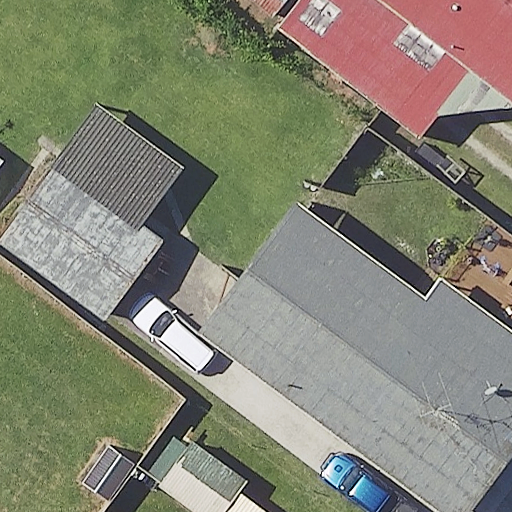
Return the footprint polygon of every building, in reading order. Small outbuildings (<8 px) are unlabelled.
[(459,68),(367,0),(288,0),(270,24),(413,129),(459,68)] [(511,0),(381,0),(511,100),(511,0)] [(47,154),(0,220),(0,242),(100,313),(157,231),(47,154)] [(289,188),(189,323),(443,511),(457,511),(511,439),(511,320),(436,264),(420,285),(289,188)] [(267,511),(178,446),(152,481),(193,511),(267,511)]
